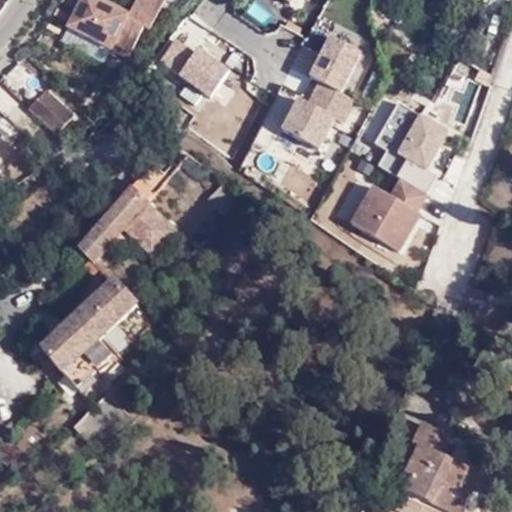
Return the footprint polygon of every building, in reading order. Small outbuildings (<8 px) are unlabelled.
[(141,0),(133,15),(105,0),(87,0),(74,26),(133,57),(149,25),(154,28),(169,0),(141,0)] [(346,92),(366,53),(336,37),(316,77),(346,92)] [(204,50),(186,76),(216,97),(235,71),(204,50)] [(308,96),(301,93),(283,133),(317,154),(336,116),(345,122),(358,100),(346,92),(316,77),(308,96)] [(163,122),(178,102),(154,85),(140,105),(163,122)] [(52,89),(34,107),(61,133),(79,115),(52,89)] [(453,128),(402,102),(374,145),(387,155),(379,168),(401,179),(429,194),(440,173),(431,168),(453,128)] [(158,167),(83,253),(95,264),(103,272),(106,274),(108,276),(126,256),(124,255),(132,245),(124,239),(129,233),(149,251),(172,226),(151,208),(174,182),(158,167)] [(393,190),(375,183),(352,221),(399,253),(431,197),(429,194),(401,179),(393,190)] [(220,181),(207,197),(225,212),(238,196),(220,181)] [(181,234),(172,226),(149,251),(158,259),(181,234)] [(95,264),(88,272),(96,280),(103,272),(95,264)] [(186,281),(175,272),(164,284),(174,293),(186,281)] [(82,366),(141,306),(116,283),(46,351),(70,380),(88,397),(100,386),(82,366)] [(135,422),(112,395),(76,431),(101,456),(135,422)] [(0,436),(9,428),(0,417),(0,436)] [(412,469),(430,429),(423,426),(405,467),(412,469)] [(454,440),(430,429),(412,469),(405,467),(395,490),(407,495),(399,511),(465,511),(482,476),(445,459),(454,440)] [(384,483),(377,483),(374,492),(378,494),(374,503),(383,506),(387,491),(383,490),(384,483)]
